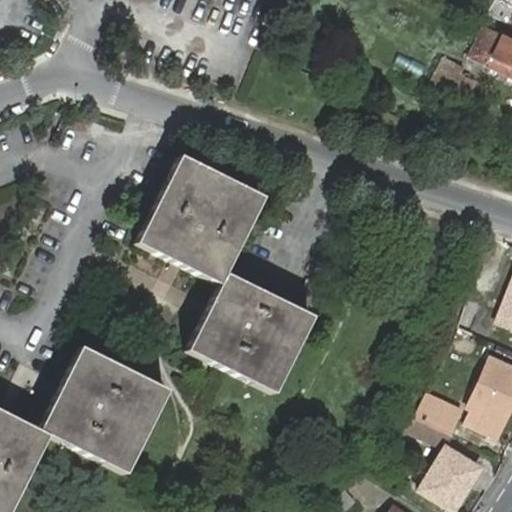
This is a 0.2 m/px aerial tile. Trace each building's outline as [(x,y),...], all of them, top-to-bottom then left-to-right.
[(511,41),(479,27),(464,58),(511,79),(511,41)] [(143,32),(139,61),(165,65),(169,36),(143,32)] [(183,53),(181,74),(204,76),(206,55),(183,53)] [(463,67),(442,56),(425,86),(446,98),(463,67)] [(511,94),(503,90),(496,102),(511,110),(511,94)] [(259,200),(176,158),(133,245),(217,287),(184,352),(272,395),(310,319),(222,275),(259,200)] [(511,272),(491,325),(511,333),(511,272)] [(475,335),(484,304),(466,299),(457,331),(475,335)] [(165,394),(76,349),(35,432),(0,414),(0,511),(7,511),(45,437),(122,476),(165,394)] [(511,402),(511,370),(490,360),(465,413),(468,414),(464,425),(495,439),(511,402)] [(462,413),(425,395),(413,420),(428,426),(450,436),(462,413)] [(428,426),(413,420),(411,419),(403,428),(423,438),(428,426)] [(454,438),(450,436),(428,426),(423,438),(443,448),(448,450),(454,438)] [(452,511),(478,472),(443,448),(416,491),(447,511),(452,511)] [(344,511),(355,503),(344,491),(324,509),(326,511),(344,511)]
